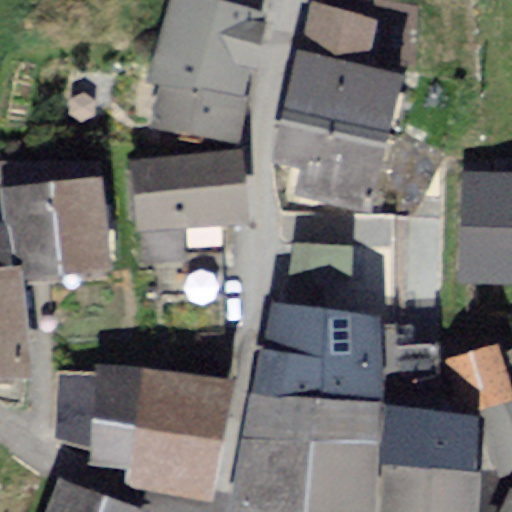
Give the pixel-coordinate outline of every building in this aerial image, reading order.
[(267,12),(222,0),(171,0),(151,75),(169,79),(158,119),(233,139),(267,12)] [(312,9),(289,115),(382,135),(396,71),(364,64),(373,22),(312,9)] [(299,189),(367,203),(382,135),(289,115),(280,155),(305,160),(299,189)] [(241,218),(235,151),(136,159),(142,225),(241,218)] [(511,283),(511,169),(466,170),(466,283),(511,283)] [(97,179),(11,190),(22,272),(108,261),(97,179)] [(3,231),(0,231),(0,359),(19,357),(3,231)] [(270,308),(265,391),(376,397),(381,314),(270,308)] [(511,388),(493,344),(454,361),(474,408),(511,391),(511,388)] [(102,364),(101,376),(92,443),(90,456),(134,462),(146,370),(102,364)] [(226,380),(146,370),(134,462),(131,480),(211,491),(226,380)] [(63,371),(54,438),(92,443),(101,376),(63,371)] [(240,511),(370,511),(376,397),(265,391),(237,511),(240,511)] [(511,400),(482,415),(507,468),(511,466),(511,400)] [(473,413),(393,407),(389,459),(469,465),(473,413)] [(474,511),(478,466),(469,465),(389,459),(385,511),(474,511)] [(142,511),(63,485),(53,511),(142,511)] [(511,511),(511,497),(503,511),(511,511)]
